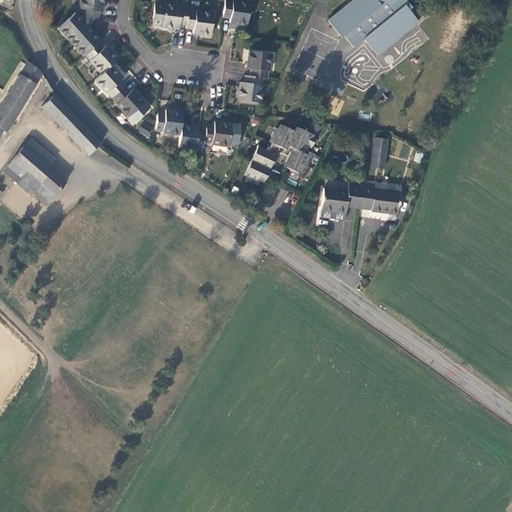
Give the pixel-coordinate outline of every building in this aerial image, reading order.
[(83,58),(101,40),(89,27),(94,17),(97,19),(100,12),(102,12),(103,0),(78,0),(78,9),(75,11),(56,29),(70,44),(83,58)] [(231,0),(231,1),(224,0),(222,18),(229,19),(228,24),(246,26),(250,2),(236,0),(231,0)] [(410,6),(405,0),(353,0),(328,21),(340,36),(343,34),(353,46),(363,37),(377,54),(417,21),(407,8),(410,6)] [(187,10),(187,8),(180,7),(181,5),(153,2),(150,26),(178,29),(178,25),(185,26),(187,10)] [(195,11),(187,10),(185,26),(185,29),(192,30),(191,34),(209,37),(213,12),(195,10),(195,11)] [(100,75),(112,64),(118,58),(101,40),(83,58),(100,75)] [(250,66),(250,73),(260,74),(266,75),(267,68),(269,68),(272,50),(249,47),(246,65),(250,66)] [(6,133),(44,73),(27,63),(0,105),(0,127),(4,130),(6,133)] [(111,98),(125,86),(120,81),(124,77),(112,64),(100,75),(93,81),(105,93),(106,92),(111,98)] [(250,73),(244,72),(243,80),(238,80),(236,97),(258,100),(259,97),(261,83),(259,83),(260,74),(250,73)] [(130,91),(125,86),(111,98),(117,104),(115,105),(127,118),(146,102),(133,88),(130,91)] [(102,143),(54,95),(40,108),(87,157),(102,143)] [(329,112),(337,116),(343,101),(335,98),(329,112)] [(179,121),(181,107),(163,105),(163,109),(155,108),(152,126),(160,127),(160,128),(178,130),(179,121)] [(211,122),(204,121),(203,127),(202,139),(209,139),(208,141),(226,144),(230,121),(212,117),(211,122)] [(202,139),(203,127),(196,126),(196,123),(179,121),(178,130),(176,143),(192,146),(192,144),(201,145),(202,139)] [(301,172),(312,152),(306,148),(308,143),(311,143),(315,136),(313,135),(313,132),(295,125),(294,129),(279,121),(277,125),(274,124),(267,139),(270,140),(267,147),(256,143),(243,172),(245,173),(244,176),(256,182),(259,174),(263,176),(279,144),(281,145),(283,141),(295,147),(294,150),(290,148),(283,162),(301,172)] [(139,128),(138,133),(149,136),(150,131),(139,128)] [(375,138),(370,167),(382,169),(387,140),(375,138)] [(30,139),(22,148),(47,169),(55,160),(30,139)] [(47,169),(22,148),(5,168),(49,204),(65,184),(47,169)] [(357,209),(359,210),(362,183),(348,181),(347,190),(323,187),(320,212),(345,215),(346,208),(357,209)] [(362,183),(359,210),(371,211),(371,212),(396,216),(400,192),(374,188),(374,184),(362,183)] [(345,215),(320,212),(319,218),(344,221),(345,215)] [(348,250),(351,221),(345,220),(341,249),(348,250)]
